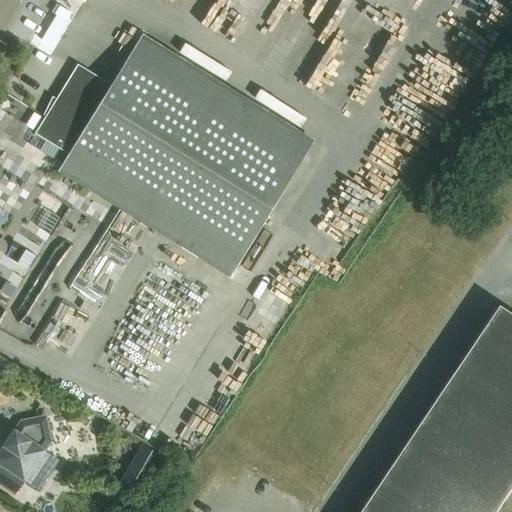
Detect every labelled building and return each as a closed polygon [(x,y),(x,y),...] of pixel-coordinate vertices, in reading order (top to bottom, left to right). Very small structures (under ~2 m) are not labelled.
[(173,0),(186,8),(191,0),(173,0)] [(52,50),(74,13),(64,6),(57,2),(53,9),(60,13),(41,44),(52,50)] [(207,25),(244,43),(254,23),(217,5),(207,25)] [(78,66),(35,135),(240,263),(304,160),(132,53),(111,86),(78,66)] [(28,320),(39,325),(47,307),(37,302),(28,320)] [(511,511),(511,311),(500,303),(359,511),(511,511)] [(0,445),(4,448),(0,454),(0,484),(15,494),(24,481),(37,490),(57,461),(43,452),(50,442),(45,418),(21,423),(14,433),(5,426),(0,433),(0,445)] [(142,445),(120,482),(139,493),(161,456),(142,445)]
